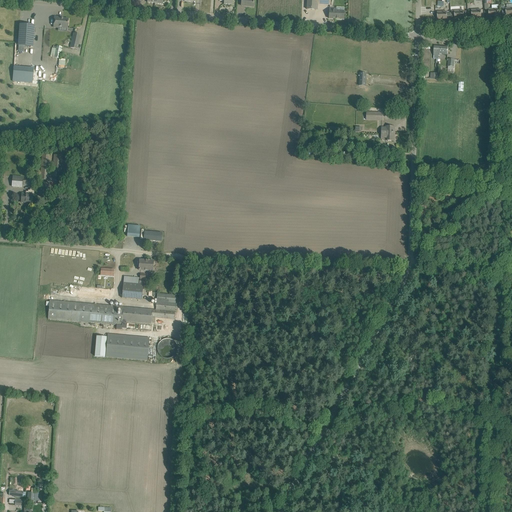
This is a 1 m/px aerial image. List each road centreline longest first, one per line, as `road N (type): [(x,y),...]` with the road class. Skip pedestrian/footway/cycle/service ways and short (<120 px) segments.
road 1 (unclassified): [(279,511),(407,268),(418,36)]
road 2 (unclassified): [(418,36),(6,0)]
road 3 (track): [(497,264),(503,32)]
road 4 (unclassified): [(0,239),(183,256)]
